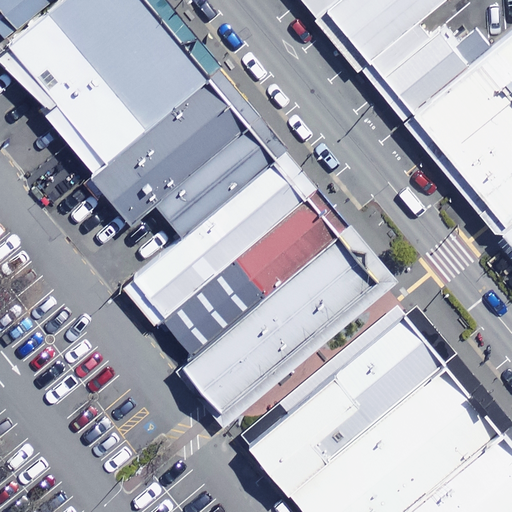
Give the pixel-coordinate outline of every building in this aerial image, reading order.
[(0,0),(0,29),(10,41),(60,0),(0,0)] [(214,75),(151,0),(60,0),(10,41),(0,50),(0,56),(97,173),(214,75)] [(318,0),(411,111),(412,111),(494,43),(477,22),(461,35),(444,14),(430,26),(422,17),(442,0),(318,0)] [(436,141),(508,227),(511,223),(511,27),(494,43),(412,111),(411,111),(436,141)] [(252,121),(214,75),(97,173),(94,174),(132,220),(155,201),(252,121)] [(280,156),(252,121),(155,201),(184,236),(280,156)] [(312,193),(280,156),(184,236),(125,284),(155,321),(234,257),(312,193)] [(342,231),(312,193),(234,257),(266,295),(342,231)] [(389,287),(342,231),(266,295),(178,368),(225,424),(389,287)] [(447,354),(408,306),(246,439),(285,486),(447,354)] [(398,511),(506,424),(447,354),(285,486),(305,511),(398,511)] [(511,511),(511,431),(506,424),(398,511),(511,511)]
